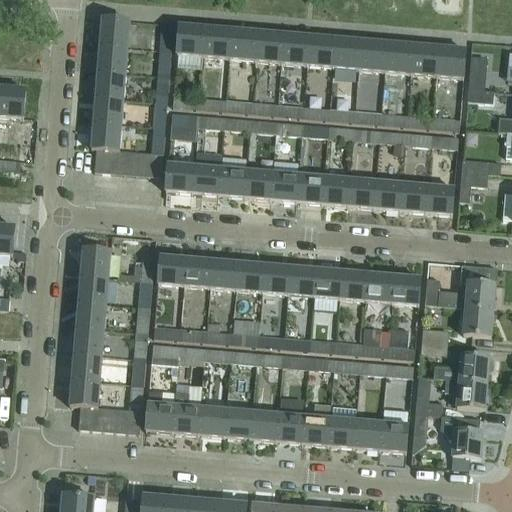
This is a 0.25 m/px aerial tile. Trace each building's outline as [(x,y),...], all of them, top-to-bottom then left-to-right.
[(99,48),(128,51),(130,24),(102,22),(99,48)] [(160,53),(171,54),(173,28),(162,27),(160,53)] [(203,61),(206,31),(179,28),(176,59),(203,61)] [(229,63),(232,33),(206,31),(203,61),(229,63)] [(255,65),(257,35),(232,33),(229,63),(255,65)] [(281,67),(283,37),(257,35),(255,65),(281,67)] [(307,70),(309,39),(283,37),(281,67),(307,70)] [(333,72),(335,42),(309,39),(307,70),(333,72)] [(358,74),(361,44),(335,42),(333,72),(358,74)] [(384,76),(387,46),(361,44),(358,74),(384,76)] [(410,79),(413,48),(387,46),(384,76),(410,79)] [(126,77),(128,51),(99,48),(97,74),(126,77)] [(436,81),(439,50),(413,48),(410,79),(436,81)] [(439,50),(436,81),(463,83),(465,53),(439,50)] [(169,80),(171,54),(160,53),(157,79),(169,80)] [(123,103),(126,77),(97,74),(95,101),(123,103)] [(167,107),(169,80),(157,79),(155,106),(167,107)] [(470,94),(487,96),(488,83),(471,81),(470,94)] [(0,90),(0,120),(23,123),(25,92),(0,90)] [(497,96),(487,96),(470,94),(469,106),(496,108),(497,96)] [(225,104),(225,115),(250,117),(251,106),(243,106),(226,104),(227,96),(226,96),(225,104)] [(199,113),(200,102),(173,100),(173,111),(199,113)] [(121,129),(123,103),(95,101),(93,127),(121,129)] [(200,102),(199,113),(225,115),(225,104),(200,102)] [(165,133),(167,107),(155,106),(153,132),(165,133)] [(276,120),(277,108),(251,106),(250,117),(276,120)] [(302,122),(303,111),(277,108),(276,120),(302,122)] [(328,124),(329,113),(303,111),(302,122),(328,124)] [(354,126),(355,115),(329,113),(328,124),(354,126)] [(380,128),(381,117),(355,115),(354,126),(380,128)] [(198,130),(199,119),(172,116),(171,128),(198,130)] [(406,130),(407,119),(381,117),(380,128),(406,130)] [(224,132),(225,121),(199,119),(198,130),(224,132)] [(432,133),(433,121),(407,119),(406,130),(432,133)] [(250,134),(250,123),(225,121),(224,132),(250,134)] [(433,121),(432,133),(458,135),(459,123),(433,121)] [(511,122),(499,121),(498,135),(507,136),(507,138),(511,138),(511,122)] [(275,137),(276,125),(250,123),(250,134),(275,137)] [(301,139),(302,128),(276,125),(275,137),(301,139)] [(119,155),(121,129),(93,127),(91,153),(96,153),(109,154),(119,155)] [(327,141),(328,130),(302,128),(301,139),(327,141)] [(353,143),(354,132),(328,130),(327,141),(353,143)] [(162,158),(165,133),(153,132),(151,157),(162,158)] [(379,146),(380,134),(354,132),(353,143),(379,146)] [(405,148),(406,136),(380,134),(379,146),(393,147),(405,148)] [(431,150),(432,139),(406,136),(405,148),(431,150)] [(432,139),(431,150),(457,152),(458,141),(432,139)] [(108,177),(109,154),(96,153),(94,176),(108,177)] [(123,155),(119,155),(109,154),(108,177),(121,178),(123,155)] [(134,179),(136,156),(123,155),(121,178),(134,179)] [(147,180),(149,157),(136,156),(134,179),(147,180)] [(162,158),(151,157),(149,157),(147,180),(161,181),(162,158)] [(0,163),(0,175),(19,177),(20,165),(12,164),(0,163)] [(463,177),(489,180),(490,178),(499,179),(500,169),(464,165),(463,177)] [(192,198),(194,170),(168,168),(165,196),(192,198)] [(218,200),(220,172),(194,170),(192,198),(218,200)] [(244,202),(246,174),(220,172),(218,200),(244,202)] [(270,204),(272,177),(246,174),(244,202),(270,204)] [(296,207),(298,179),(272,177),(270,204),(296,207)] [(488,192),(489,180),(463,177),(460,206),(468,206),(470,190),(488,192)] [(321,209),(324,181),(298,179),(296,207),(321,209)] [(347,211),(350,183),(324,181),(321,209),(347,211)] [(373,213),(375,185),(350,183),(347,211),(373,213)] [(399,215),(401,187),(375,185),(373,213),(399,215)] [(425,218),(427,190),(401,187),(399,215),(425,218)] [(427,190),(425,218),(452,220),(454,192),(427,190)] [(511,197),(504,197),(502,223),(511,223),(511,197)] [(0,228),(0,258),(12,260),(14,230),(0,228)] [(80,280),(108,282),(110,255),(83,253),(80,280)] [(140,285),(152,286),(154,260),(142,259),(142,265),(136,265),(135,269),(134,269),(133,278),(117,277),(117,282),(140,284),(140,285)] [(184,290),(187,262),(160,260),(158,288),(184,290)] [(210,292),(213,264),(187,262),(184,290),(210,292)] [(236,294),(239,266),(213,264),(210,292),(236,294)] [(262,296),(264,268),(239,266),(236,294),(262,296)] [(288,299),(290,271),(264,268),(262,296),(288,299)] [(465,313),(493,315),(496,272),(462,269),(461,283),(467,283),(466,299),(440,297),(441,284),(428,283),(426,310),(465,312),(465,313)] [(314,301),(316,273),(290,271),(288,299),(314,301)] [(340,303),(342,275),(316,273),(314,301),(340,303)] [(365,305),(368,277),(342,275),(340,303),(365,305)] [(391,307),(394,279),(368,277),(365,305),(391,307)] [(394,279),(391,307),(418,310),(420,281),(394,279)] [(106,308),(108,282),(80,280),(78,305),(106,308)] [(150,312),(152,286),(140,285),(138,311),(150,312)] [(0,301),(0,313),(7,314),(8,303),(0,301)] [(104,334),(106,308),(78,305),(76,331),(104,334)] [(148,337),(150,312),(138,311),(136,336),(148,337)] [(491,341),(493,315),(465,313),(463,339),(491,341)] [(257,351),(258,339),(259,325),(234,323),(233,337),(232,349),(257,351)] [(181,332),(182,324),(181,324),(181,332),(154,330),(153,342),(180,344),(181,332)] [(181,332),(180,344),(206,347),(207,326),(206,335),(194,333),(181,332)] [(232,349),(233,337),(219,335),(220,327),(207,326),(206,347),(232,349)] [(101,360),(104,334),(76,331),(74,357),(101,360)] [(388,350),(387,362),(413,364),(414,352),(407,351),(409,334),(390,332),(389,350),(388,350)] [(422,347),(447,349),(449,336),(424,333),(422,347)] [(145,363),(148,337),(136,336),(133,362),(145,363)] [(283,353),(284,341),(258,339),(257,351),(283,353)] [(309,355),(310,343),(284,341),(283,353),(309,355)] [(335,357),(336,345),(310,343),(309,355),(335,357)] [(361,360),(362,347),(336,345),(335,357),(361,360)] [(387,362),(388,350),(362,347),(361,360),(387,362)] [(446,360),(447,349),(422,347),(421,358),(446,360)] [(178,367),(179,350),(153,348),(151,367),(177,369),(178,367)] [(204,364),(205,352),(179,350),(178,367),(204,369),(204,364)] [(229,374),(231,354),(205,352),(204,364),(229,366),(229,374)] [(256,369),(257,357),(231,354),(229,374),(237,374),(238,367),(256,369)] [(99,385),(101,360),(74,357),(71,383),(99,385)] [(282,371),(283,359),(257,357),(256,369),(255,376),(263,377),(263,370),(282,371)] [(308,373),(309,361),(283,359),(282,371),(308,373)] [(445,385),(487,388),(489,361),(462,359),(461,372),(434,370),(433,382),(445,383),(445,385)] [(334,375),(335,363),(309,361),(308,373),(334,375)] [(143,389),(145,363),(133,362),(131,388),(143,389)] [(359,378),(360,365),(335,363),(334,375),(359,378)] [(385,380),(386,367),(360,365),(359,378),(385,380)] [(386,367),(385,380),(411,382),(412,370),(386,367)] [(202,379),(199,400),(212,402),(215,381),(202,379)] [(97,411),(99,385),(71,383),(69,410),(80,411),(80,409),(93,410),(97,411)] [(485,414),(487,388),(445,385),(444,397),(459,398),(458,412),(485,414)] [(141,415),(143,389),(131,388),(131,393),(129,414),(141,415)] [(129,414),(131,393),(122,392),(121,413),(129,413),(129,414)] [(147,415),(145,435),(172,437),(174,409),(162,408),(163,395),(149,394),(148,406),(147,415)] [(174,409),(172,437),(198,439),(200,411),(187,410),(188,398),(175,396),(174,409)] [(250,444),(252,415),(253,400),(228,398),(227,413),(226,413),(224,442),(250,444)] [(417,406),(416,419),(428,420),(429,420),(442,421),(443,408),(417,406)] [(90,434),(93,410),(80,409),(80,411),(78,433),(90,434)] [(105,411),(97,411),(93,410),(90,434),(103,435),(105,411)] [(115,436),(117,412),(105,411),(103,435),(115,436)] [(224,442),(226,413),(200,411),(198,439),(224,442)] [(129,413),(121,413),(117,412),(115,436),(127,438),(129,413)] [(141,415),(129,414),(129,413),(127,438),(139,439),(141,415)] [(275,446),(278,418),(252,415),(250,444),(275,446)] [(301,448),(304,420),(278,418),(275,446),(301,448)] [(416,419),(414,444),(426,445),(428,420),(416,419)] [(327,450),(330,422),(304,420),(301,448),(327,450)] [(442,421),(441,432),(449,444),(454,445),(452,461),(481,463),(483,436),(479,436),(480,424),(442,421)] [(353,453),(355,424),(330,422),(327,450),(353,453)] [(379,455),(381,426),(355,424),(353,453),(379,455)] [(381,426),(379,455),(406,457),(408,429),(381,426)] [(61,511),(92,511),(94,501),(63,498),(61,511)] [(168,511),(169,501),(143,499),(141,511),(168,511)] [(194,511),(195,503),(169,501),(168,511),(194,511)] [(124,511),(135,511),(136,504),(126,503),(124,511)] [(219,511),(220,505),(195,503),(194,511),(219,511)]
